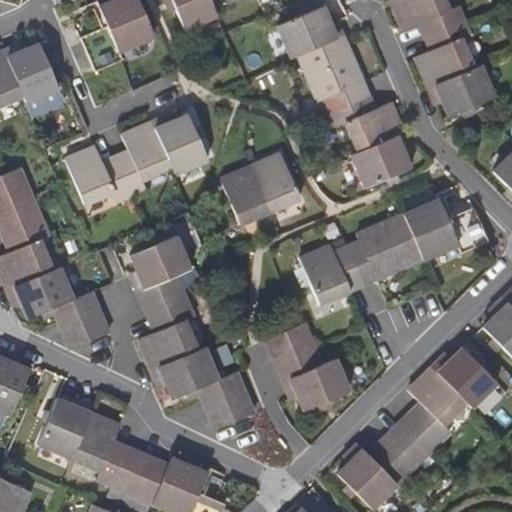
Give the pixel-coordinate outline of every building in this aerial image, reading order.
[(80,36),(95,70),(122,59),(118,51),(152,36),(136,0),(112,0),(99,5),(107,25),(80,36)] [(210,2),(214,0),(172,0),(185,28),(216,15),(210,2)] [(418,25),(424,37),(461,22),(455,8),(449,11),(443,0),(390,0),(404,31),(418,25)] [(299,55),(344,36),(336,18),(328,22),(322,8),(278,26),(292,58),(299,55)] [(415,57),(428,87),(472,69),(460,39),(467,36),(461,22),(424,37),(429,51),(415,57)] [(331,112),(369,96),(363,82),(358,84),(350,63),(354,61),(344,36),(299,55),(319,102),(326,99),(331,112)] [(20,43),(3,50),(22,95),(25,102),(57,88),(38,44),(24,50),(20,43)] [(0,104),(22,95),(3,50),(0,51),(0,104)] [(479,66),(472,69),(428,87),(435,106),(442,103),(448,116),(492,98),(479,66)] [(357,152),(402,134),(390,103),(374,110),(369,96),(331,112),(337,126),(345,122),(357,152)] [(170,114),(151,122),(170,168),(173,175),(206,161),(186,116),(173,121),(170,114)] [(128,151),(114,157),(130,194),(144,188),(141,180),(170,168),(151,122),(121,135),(128,151)] [(410,151),(402,134),(357,152),(351,155),(364,188),(410,168),(403,154),(410,151)] [(116,200),(130,194),(114,157),(101,163),(94,147),(65,159),(84,204),(113,192),(116,200)] [(511,154),(493,172),(511,191),(511,154)] [(281,155),(250,167),(269,212),(299,199),(281,155)] [(269,212),(250,167),(220,180),(239,225),(269,212)] [(0,176),(0,191),(24,182),(18,169),(0,176)] [(0,207),(30,196),(24,182),(0,191),(0,207)] [(30,196),(0,207),(0,223),(35,209),(30,196)] [(438,200),(401,216),(420,260),(456,244),(459,253),(486,241),(472,208),(446,219),(438,200)] [(41,223),(35,209),(0,223),(0,230),(3,238),(41,223)] [(359,241),(345,247),(361,285),(420,260),(401,216),(356,234),(359,241)] [(41,223),(3,238),(9,252),(0,255),(0,272),(6,288),(52,270),(39,240),(46,236),(41,223)] [(137,290),(174,275),(187,269),(174,237),(130,256),(136,270),(130,273),(137,290)] [(318,303),(361,285),(345,247),(330,253),(328,247),(300,259),(318,303)] [(52,270),(6,288),(14,306),(20,303),(26,317),(52,306),(71,299),(58,267),(52,270)] [(143,304),(180,288),(174,275),(137,290),(143,304)] [(511,287),(502,298),(511,307),(511,287)] [(149,319),(186,303),(180,288),(143,304),(149,319)] [(71,299),(52,306),(58,320),(96,305),(90,291),(71,299)] [(511,307),(502,298),(488,311),(494,316),(483,327),(511,357),(511,307)] [(151,369),(196,350),(184,321),(192,317),(186,303),(149,319),(154,332),(139,338),(151,369)] [(58,320),(63,334),(102,318),(96,305),(58,320)] [(107,332),(102,318),(63,334),(69,348),(107,332)] [(270,353),(308,338),(302,324),(264,340),(270,353)] [(275,366),(314,351),(308,338),(270,353),(275,366)] [(171,399),(197,388),(217,379),(204,347),(196,350),(151,369),(158,386),(165,383),(171,399)] [(445,353),(431,368),(466,402),(470,407),(495,383),(462,348),(451,359),(445,353)] [(16,357),(0,349),(0,411),(8,414),(28,370),(14,363),(16,357)] [(281,381),(320,365),(314,351),(275,366),(281,381)] [(334,360),(320,365),(281,381),(288,399),(297,395),(303,409),(347,392),(334,360)] [(466,402),(431,368),(409,390),(420,401),(409,412),(438,442),(449,432),(442,425),(466,402)] [(197,388),(203,401),(241,386),(235,372),(217,379),(197,388)] [(209,415),(247,400),(241,386),(203,401),(209,415)] [(38,444),(70,457),(88,413),(91,405),(74,398),(71,405),(56,399),(38,444)] [(252,413),(247,400),(209,415),(215,429),(252,413)] [(427,453),(438,442),(409,412),(398,423),(427,453)] [(70,457),(99,469),(110,441),(117,425),(88,413),(70,457)] [(427,453),(398,423),(388,433),(416,463),(427,453)] [(406,473),(416,463),(388,433),(377,443),(406,473)] [(95,479),(109,485),(124,447),(110,441),(99,469),(95,479)] [(395,483),(406,473),(377,443),(367,454),(395,483)] [(370,508),(395,483),(367,454),(357,444),(343,458),(348,463),(336,474),(370,508)] [(122,491),(138,453),(124,447),(109,485),(122,491)] [(136,497),(151,458),(138,453),(122,491),(136,497)] [(150,502),(166,464),(151,458),(136,497),(150,502)] [(168,458),(166,464),(150,502),(172,511),(188,511),(197,493),(204,474),(168,458)] [(0,511),(16,511),(26,490),(0,478),(0,511)] [(220,511),(224,504),(197,493),(188,511),(220,511)]
